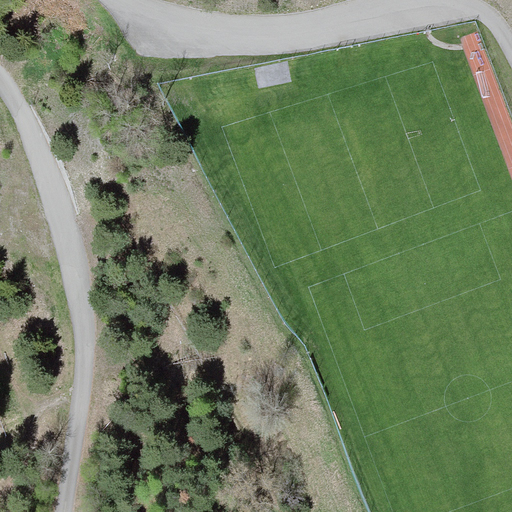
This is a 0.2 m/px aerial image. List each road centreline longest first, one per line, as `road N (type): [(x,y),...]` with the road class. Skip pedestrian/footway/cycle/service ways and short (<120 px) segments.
road 1 (residential): [(62,511),(83,370),(77,283),(35,141),(0,78)]
road 2 (residential): [(135,0),(162,13),(255,27),(393,0)]
